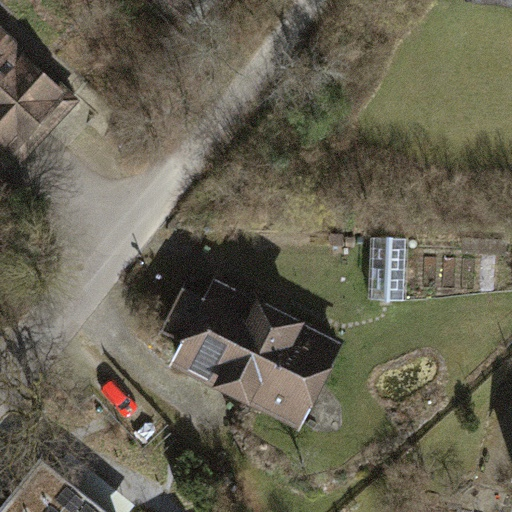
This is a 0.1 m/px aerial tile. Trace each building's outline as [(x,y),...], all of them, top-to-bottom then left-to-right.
[(161,0),(198,34),(230,0),(161,0)] [(0,38),(0,156),(16,170),(74,104),(0,38)] [(405,257),(371,258),(372,311),(406,310),(405,257)] [(342,353),(216,289),(207,308),(189,299),(166,344),(184,354),(173,374),(299,438),(342,353)] [(99,511),(50,475),(21,511),(99,511)]
